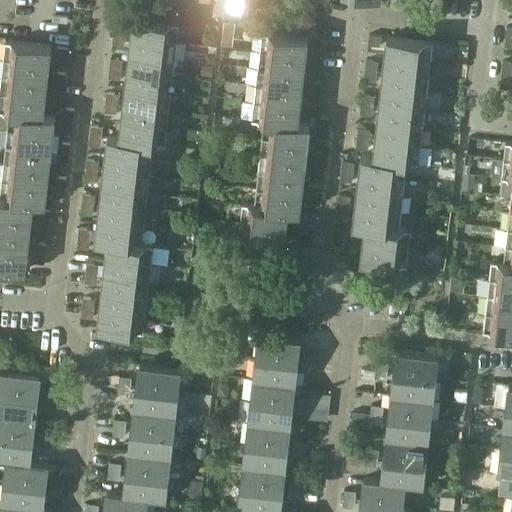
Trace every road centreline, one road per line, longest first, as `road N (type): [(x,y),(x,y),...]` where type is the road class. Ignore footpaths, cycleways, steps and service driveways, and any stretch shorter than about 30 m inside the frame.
road 1 (residential): [(353,337),(323,268),(351,41),(360,20),(373,15),(419,20)]
road 2 (residential): [(63,294),(102,0)]
road 3 (residential): [(79,511),(96,373),(64,329),(63,294)]
road 4 (residential): [(334,511),(353,337)]
road 5 (residential): [(511,343),(372,329),(353,337)]
road 6 (residential): [(511,124),(479,120),(489,28)]
